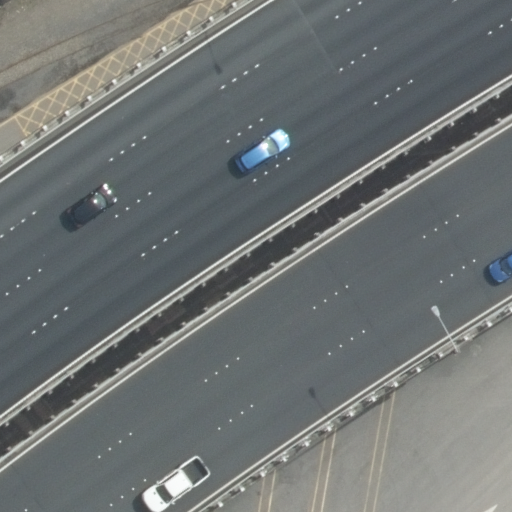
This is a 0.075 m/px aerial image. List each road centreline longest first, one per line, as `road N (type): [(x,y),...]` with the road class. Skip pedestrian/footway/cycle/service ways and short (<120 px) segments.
road 1 (motorway): [(0,358),(136,253),(511,21)]
road 2 (motorway): [(511,185),(283,330),(36,511)]
